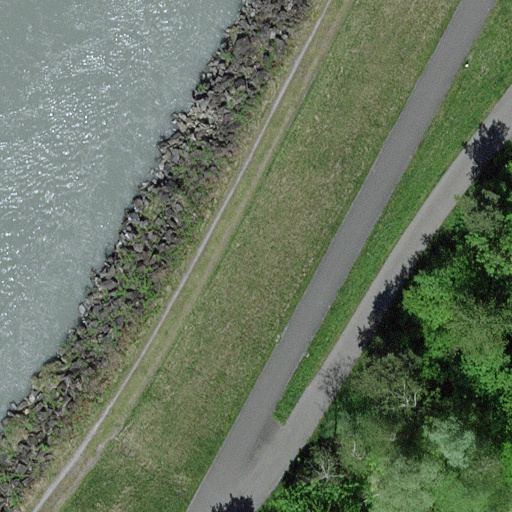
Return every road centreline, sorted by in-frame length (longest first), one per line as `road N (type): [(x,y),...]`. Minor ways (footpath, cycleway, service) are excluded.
road 1 (track): [(335,0),(98,433),(44,511)]
road 2 (track): [(199,511),(479,0)]
road 3 (track): [(199,511),(511,122)]
